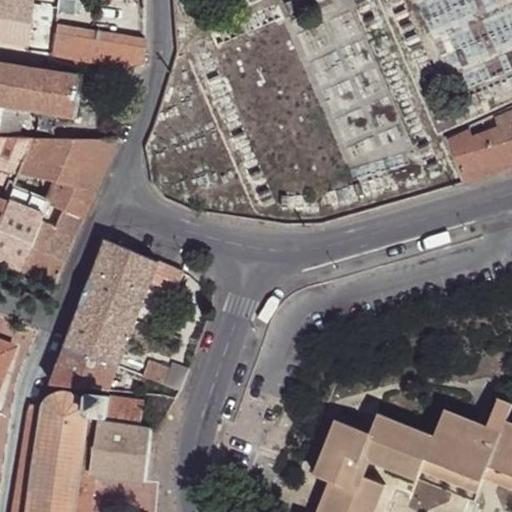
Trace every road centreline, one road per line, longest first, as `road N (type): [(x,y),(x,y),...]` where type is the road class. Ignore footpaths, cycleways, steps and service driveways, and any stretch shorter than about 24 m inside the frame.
road 1 (residential): [(511,193),(314,252),(255,261)]
road 2 (residential): [(255,261),(195,448),(194,511)]
road 3 (residential): [(6,511),(28,387),(58,325)]
road 4 (residential): [(255,261),(105,205)]
road 5 (unclassified): [(152,82),(0,55)]
road 6 (residential): [(152,82),(105,205)]
road 7 (residential): [(58,325),(105,205)]
